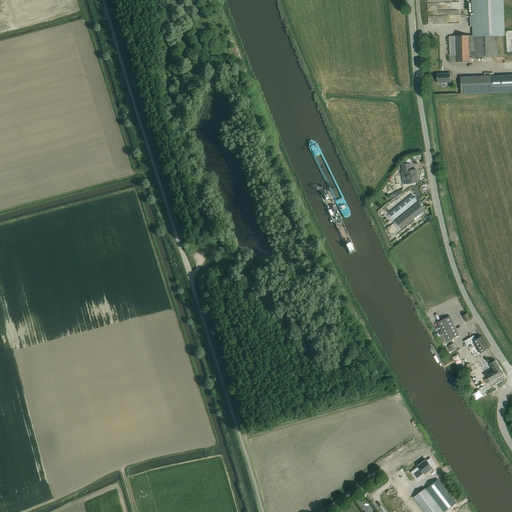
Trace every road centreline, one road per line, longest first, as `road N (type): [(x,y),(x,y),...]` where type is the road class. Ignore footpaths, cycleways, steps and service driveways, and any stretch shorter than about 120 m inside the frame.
road 1 (unclassified): [(263,511),(103,0)]
road 2 (unclassified): [(511,375),(462,289),(444,236),(409,0)]
